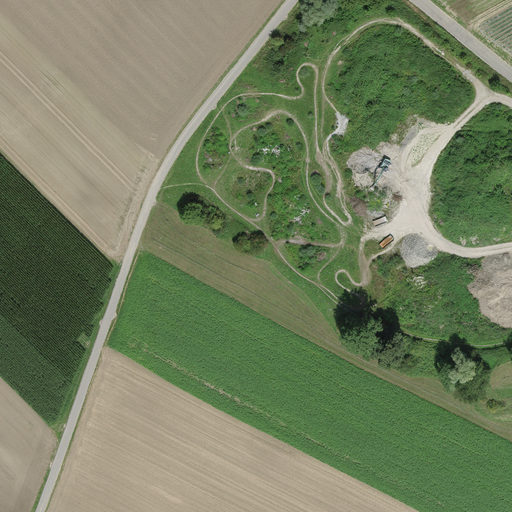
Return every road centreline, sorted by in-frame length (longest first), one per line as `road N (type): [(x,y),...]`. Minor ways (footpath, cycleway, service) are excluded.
road 1 (unclassified): [(294,0),(174,151),(154,188),(40,511)]
road 2 (track): [(511,247),(478,254),(442,243),(412,190),(427,161),(482,107),(481,83),(418,35),(386,22),(372,36)]
